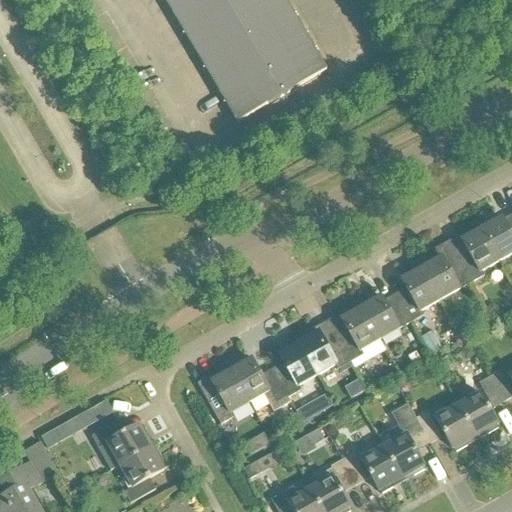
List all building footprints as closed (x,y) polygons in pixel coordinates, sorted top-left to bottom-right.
[(163,0),(238,125),(326,73),(283,0),(163,0)] [(483,219),(476,223),(500,264),(511,256),(511,218),(503,223),(501,220),(488,228),(483,219)] [(464,247),(452,253),(471,286),(484,278),(482,274),(500,264),(476,223),(470,227),(475,235),(461,243),(464,247)] [(423,259),(416,262),(440,303),(471,286),(452,253),(428,267),(423,259)] [(407,292),(396,298),(411,325),(424,318),(422,314),(440,303),(416,262),(410,266),(415,275),(402,282),(407,292)] [(363,298),(356,302),(380,343),(411,325),(396,298),(384,305),(381,299),(368,307),(363,298)] [(356,347),(344,354),(351,365),(364,357),(361,353),(380,343),(356,302),(350,306),(355,314),(341,322),(356,347)] [(301,334),(294,337),(317,378),(335,368),(337,372),(351,365),(344,354),(333,360),(319,335),(305,342),(301,334)] [(284,367),(273,373),(288,400),(301,393),(299,389),(317,378),(294,337),(287,341),(292,350),(279,357),(284,367)] [(426,349),(431,358),(442,352),(437,343),(426,349)] [(470,349),(462,353),(465,359),(469,360),(475,357),(470,349)] [(415,355),(409,359),(413,365),(419,361),(415,355)] [(233,361),(227,364),(250,405),(264,397),(271,410),(288,400),(273,373),(262,380),(251,362),(238,369),(233,361)] [(250,405),(227,364),(220,368),(225,376),(212,384),(200,391),(221,427),(238,418),(235,413),(250,405)] [(511,392),(501,373),(490,379),(505,405),(511,400),(511,392)] [(505,405),(490,379),(479,386),(493,411),(505,405)] [(481,396),(459,408),(476,439),(486,434),(488,437),(499,431),(497,427),(498,427),(481,396)] [(326,397),(305,409),(312,420),(332,408),(326,397)] [(476,439),(459,408),(435,422),(453,452),(454,452),(456,455),(467,449),(465,446),(476,439)] [(427,415),(416,421),(431,446),(441,440),(427,415)] [(71,439),(81,433),(74,421),(65,427),(71,439)] [(431,446),(416,421),(405,427),(419,453),(431,446)] [(108,446),(119,467),(150,450),(145,440),(148,438),(142,427),(139,429),(138,428),(124,436),(118,425),(93,440),(99,451),(108,446)] [(300,456),(324,442),(318,432),(294,446),(300,456)] [(264,435),(256,440),(262,450),(270,446),(264,435)] [(407,438),(384,450),(401,481),(412,475),(414,479),(425,473),(423,469),(424,469),(407,438)] [(150,450),(119,467),(133,490),(124,495),(131,506),(156,492),(150,481),(164,473),(163,472),(166,470),(160,459),(157,461),(150,450)] [(401,481),(384,450),(361,463),(379,494),(380,493),(382,497),(393,491),(391,487),(401,481)] [(353,457),(342,463),(357,488),(367,482),(353,457)] [(0,490),(4,498),(0,499),(0,511),(40,511),(30,493),(59,477),(49,460),(33,470),(30,466),(18,472),(14,465),(3,472),(7,479),(0,482),(0,490)] [(322,485),(311,492),(321,511),(349,511),(350,510),(342,496),(357,488),(342,463),(331,469),(332,471),(318,479),(322,485)] [(255,465),(243,472),(249,482),(261,476),(255,465)] [(321,511),(311,492),(298,499),(293,490),(272,502),(277,511),(321,511)]
